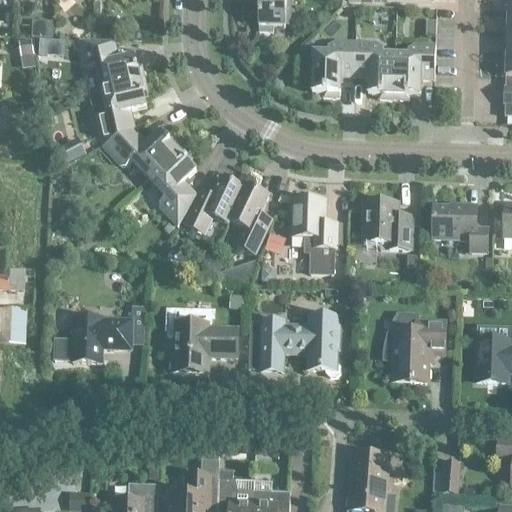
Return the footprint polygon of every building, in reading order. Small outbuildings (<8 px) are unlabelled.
[(290,11),(290,0),(259,0),(258,35),(273,36),(273,31),(285,31),(286,10),(290,11)] [(116,27),(100,27),(99,39),(116,40),(116,27)] [(50,44),(40,43),(39,58),(48,58),(50,44)] [(96,70),(102,94),(145,84),(142,70),(137,71),(135,60),(118,64),(114,45),(77,43),(83,68),(89,72),(96,70)] [(33,58),(31,44),(19,46),(21,60),(33,58)] [(340,80),(354,81),(355,46),(334,45),(328,51),(328,57),(313,56),(312,93),(315,96),(325,97),(325,100),(340,100),(340,88),(336,84),(340,80)] [(379,102),(394,103),(395,59),(382,59),(382,53),(377,46),(355,46),(354,81),(368,81),(372,85),(368,89),(368,95),(371,98),(379,98),(379,102)] [(408,59),(395,59),(394,103),(408,103),(409,99),(417,100),(420,97),(420,90),(416,87),(420,83),(434,83),(435,48),(414,48),(408,53),(408,59)] [(505,92),(511,92),(511,57),(506,58),(506,56),(503,56),(502,81),(506,81),(505,92)] [(97,126),(103,150),(135,133),(130,114),(147,110),(144,99),(149,98),(145,84),(102,94),(107,118),(100,120),(97,126)] [(149,182),(181,151),(171,141),(168,144),(160,136),(148,147),(135,133),(103,150),(120,169),(127,169),(132,164),(149,182)] [(61,170),(85,158),(78,142),(53,154),(61,170)] [(39,151),(29,155),(32,163),(43,164),(44,155),(39,151)] [(181,151),(149,182),(166,200),(161,205),(160,212),(178,230),(197,199),(184,185),(196,174),(188,166),(192,162),(181,151)] [(227,228),(229,224),(244,193),(221,182),(206,213),(195,207),(185,229),(204,238),(212,220),(227,228)] [(246,189),(244,193),(229,224),(244,231),(233,252),(253,262),(265,236),(254,231),(269,200),(246,189)] [(292,204),(291,241),(305,241),(305,252),(336,253),(337,227),(325,226),(326,205),(292,204)] [(400,227),(397,223),(398,207),(365,206),(364,246),(377,246),(377,250),(380,253),(410,254),(411,227),(400,227)] [(488,233),(476,232),(476,210),(461,209),(461,211),(433,210),(432,243),(470,244),(470,256),(487,257),(488,233)] [(503,242),(511,242),(511,210),(504,210),(503,242)] [(212,231),(201,248),(209,253),(219,236),(212,231)] [(286,243),(271,238),(265,253),(281,258),(286,243)] [(276,273),(262,272),(261,286),(276,287),(276,273)] [(0,278),(0,292),(9,293),(23,293),(25,293),(26,273),(9,273),(8,279),(0,278)] [(334,279),(335,297),(353,297),(353,279),(334,279)] [(244,300),(230,300),(229,312),(243,313),(244,300)] [(454,300),(444,300),(443,311),(454,311),(454,300)] [(143,350),(144,311),(138,311),(138,306),(132,306),(131,325),(105,324),(105,322),(76,321),(75,344),(57,343),(56,364),(74,365),(74,366),(103,367),(104,351),(115,351),(115,353),(133,354),(133,350),(143,350)] [(0,346),(24,347),(25,312),(25,310),(23,310),(12,310),(12,309),(0,308),(0,346)] [(208,362),(237,362),(238,332),(211,332),(211,324),(215,324),(215,314),(166,312),(165,342),(178,342),(177,356),(172,356),(172,376),(208,377),(208,362)] [(340,372),(337,368),(337,354),(330,354),(331,341),(339,342),(340,321),(309,320),(309,330),(284,330),(285,326),(262,325),(260,375),(283,376),(284,358),(291,358),(291,355),(300,356),(300,358),(308,359),(307,374),(327,374),(327,377),(331,381),(336,381),(340,377),(340,372)] [(395,340),(395,348),(392,348),(388,351),(388,361),(391,364),(394,364),(394,383),(411,384),(411,388),(428,388),(428,368),(432,365),(432,359),(445,359),(446,327),(417,326),(416,336),(400,335),(395,340)] [(511,351),(509,351),(509,331),(477,330),(476,386),(508,387),(508,375),(511,374),(511,351)] [(292,441),(292,438),(279,438),(279,453),(291,454),(292,441)] [(256,442),(255,457),(255,458),(273,459),(273,453),(274,441),(256,442)] [(511,444),(498,443),(497,462),(511,463),(511,481),(511,493),(511,492),(511,444)] [(232,444),(219,445),(219,456),(232,456),(232,444)] [(202,465),(203,465),(219,465),(219,456),(219,445),(202,447),(202,465)] [(348,511),(389,511),(391,501),(379,500),(383,459),(359,457),(358,463),(352,462),(351,484),(357,484),(356,498),(350,498),(348,511)] [(218,511),(220,484),(219,484),(219,480),(219,474),(219,465),(203,465),(202,465),(202,479),(191,479),(191,499),(183,499),(170,498),(169,511),(218,511)] [(461,467),(443,466),(440,498),(459,500),(461,467)] [(254,511),(255,496),(239,496),(238,493),(236,485),(234,485),(234,474),(219,474),(219,480),(219,484),(220,484),(218,511),(254,511)] [(158,511),(159,489),(129,488),(128,503),(114,503),(113,511),(158,511)] [(254,507),(254,511),(290,511),(291,497),(271,497),(255,496),(254,507)] [(73,511),(87,511),(88,498),(74,497),(73,511)]
